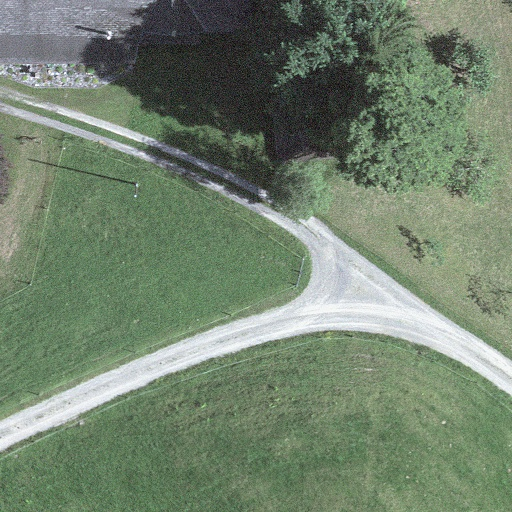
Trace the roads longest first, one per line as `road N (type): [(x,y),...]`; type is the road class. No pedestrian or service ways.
road 1 (track): [(0,429),(183,345),(370,292),(454,334),(511,380)]
road 2 (track): [(0,89),(293,208),(370,292)]
